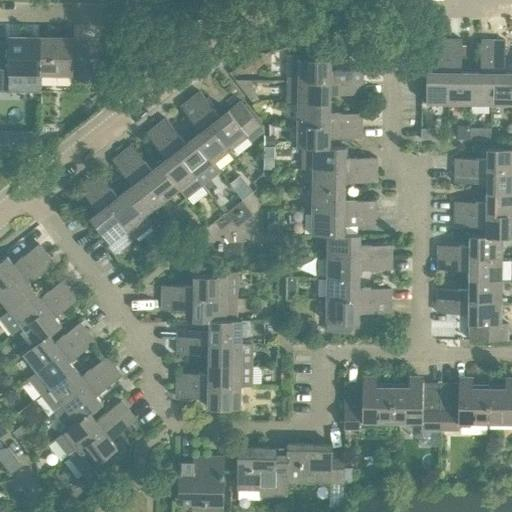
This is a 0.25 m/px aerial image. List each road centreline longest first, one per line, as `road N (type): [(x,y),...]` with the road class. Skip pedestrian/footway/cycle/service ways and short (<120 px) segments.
road 1 (residential): [(418,354),(324,353),(323,414),(309,429),(176,425),(153,394),(147,348),(27,193)]
road 2 (residential): [(418,354),(415,190),(391,146),(392,1)]
road 3 (residential): [(0,13),(102,15),(116,21),(164,83)]
road 4 (residential): [(164,83),(27,193)]
road 5 (residential): [(272,0),(164,83)]
road 6 (residential): [(392,1),(511,8)]
